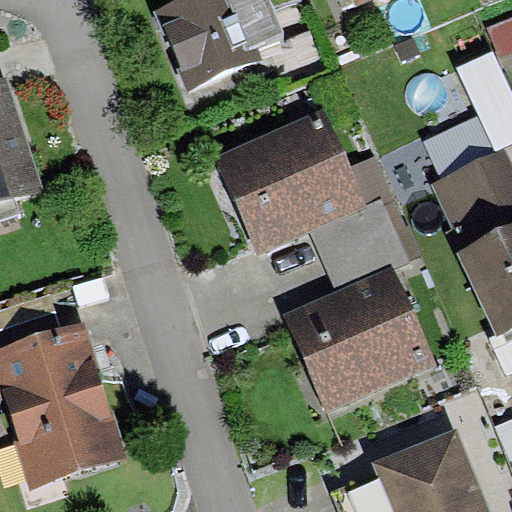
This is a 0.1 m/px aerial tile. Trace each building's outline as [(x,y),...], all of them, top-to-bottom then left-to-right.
[(176,0),(155,10),(192,90),(264,58),(259,47),(288,34),(278,12),(303,0),(176,0)] [(341,0),(346,11),(371,0),(341,0)] [(423,142),(443,180),(504,149),(511,145),(511,91),(494,52),(458,68),(479,114),(423,142)] [(0,207),(45,192),(6,76),(0,78),(0,207)] [(327,112),(218,157),(259,255),(311,234),(367,209),(349,168),(327,112)] [(511,227),(511,165),(504,149),(443,180),(433,185),(455,230),(447,233),(458,254),(511,227)] [(367,209),(311,234),(322,259),(337,294),(395,268),(421,257),(377,156),(349,168),(367,209)] [(511,328),(511,227),(458,254),(497,336),(511,328)] [(337,294),(285,315),(327,412),(437,364),(395,268),(337,294)] [(85,328),(0,352),(0,389),(29,487),(124,459),(85,328)] [(511,340),(496,348),(508,374),(511,372),(511,340)] [(342,511),(511,511),(511,471),(477,387),(419,411),(431,438),(370,463),(376,477),(335,494),(342,511)]
